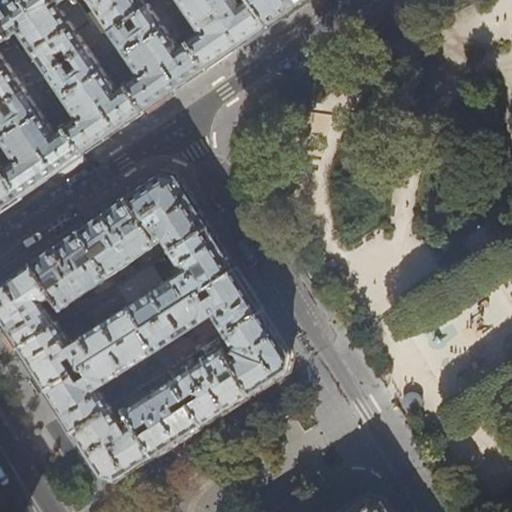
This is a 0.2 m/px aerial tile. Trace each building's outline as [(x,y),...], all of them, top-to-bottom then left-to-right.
[(60,2),(63,0),(5,0),(0,4),(0,21),(10,37),(19,31),(40,61),(31,67),(40,80),(65,63),(59,55),(68,49),(73,57),(89,46),(60,2)] [(76,0),(77,1),(77,0),(89,0),(108,27),(99,33),(102,37),(127,20),(130,18),(117,0),(76,0)] [(133,29),(127,20),(102,37),(98,40),(119,71),(122,76),(145,111),(176,89),(207,68),(160,0),(156,0),(135,15),(138,19),(133,22),(136,27),(133,29)] [(117,0),(130,18),(135,15),(156,0),(147,0),(146,1),(145,0),(117,0)] [(160,0),(207,68),(238,47),(269,26),(251,0),(249,0),(243,4),(240,0),(160,0)] [(251,0),(269,26),(292,10),(306,0),(251,0)] [(31,67),(10,37),(0,21),(0,106),(2,105),(0,102),(0,94),(4,91),(10,100),(36,83),(40,80),(31,67)] [(98,40),(89,46),(73,57),(70,59),(76,68),(71,71),(65,63),(40,80),(36,83),(57,114),(61,120),(84,153),(116,131),(145,111),(122,76),(118,79),(123,86),(119,89),(110,77),(119,71),(98,40)] [(36,83),(10,100),(16,108),(8,114),(2,105),(0,106),(0,136),(8,147),(0,152),(0,164),(21,195),(52,175),(84,153),(61,120),(57,123),(60,129),(56,132),(52,126),(51,126),(48,120),(57,114),(36,83)] [(0,210),(21,195),(0,164),(0,210)] [(132,193),(126,197),(165,254),(170,250),(209,225),(201,212),(177,175),(170,173),(163,172),(132,193)] [(85,225),(79,229),(116,285),(130,276),(124,267),(139,256),(145,266),(161,256),(165,254),(126,197),(85,225)] [(214,232),(209,225),(170,250),(184,271),(165,283),(159,275),(169,268),(161,256),(145,266),(130,276),(116,285),(144,327),(237,268),(214,232)] [(36,259),(31,262),(53,295),(57,301),(67,316),(80,308),(77,301),(83,297),(82,296),(92,289),(97,297),(116,285),(79,229),(36,259)] [(47,299),(53,295),(31,262),(24,267),(0,283),(0,314),(8,327),(20,346),(58,322),(67,316),(57,301),(53,304),(56,309),(49,313),(45,305),(49,302),(47,299)] [(252,292),(237,268),(144,327),(142,328),(169,370),(190,356),(201,350),(194,337),(167,354),(163,346),(213,314),(226,334),(263,310),(252,292)] [(144,327),(116,285),(97,297),(82,307),(90,319),(85,323),(90,330),(71,342),(58,322),(20,346),(24,353),(47,389),(142,328),(144,327)] [(274,327),(263,310),(226,334),(217,339),(251,393),(289,369),(292,354),(274,327)] [(157,378),(169,370),(142,328),(47,389),(63,414),(74,431),(112,407),(99,386),(117,375),(130,395),(140,389),(157,378)] [(195,365),(190,356),(169,370),(203,424),(232,405),(251,393),(217,339),(206,346),(207,350),(211,355),(195,365)] [(203,424),(169,370),(157,378),(162,386),(145,397),(140,389),(130,395),(120,402),(155,455),(184,436),(203,424)] [(120,402),(112,407),(74,431),(84,446),(102,475),(103,476),(117,479),(155,455),(120,402)] [(370,495),(342,511),(393,511),(384,498),(380,497),(370,495)]
